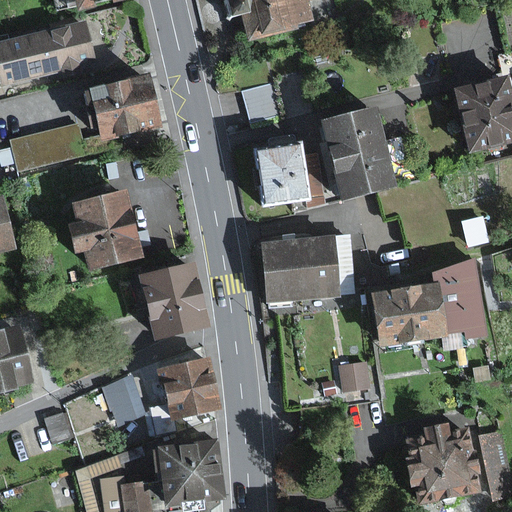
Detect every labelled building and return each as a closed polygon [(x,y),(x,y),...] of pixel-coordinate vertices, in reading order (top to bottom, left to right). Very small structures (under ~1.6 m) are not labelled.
[(133,0),(79,0),(83,13),(134,1),(133,0)] [(304,0),(219,0),(223,15),(247,10),(252,34),(309,21),(304,0)] [(51,33),(6,44),(14,75),(15,80),(62,69),(64,76),(77,73),(75,66),(90,62),(79,17),(49,24),(51,33)] [(158,73),(81,93),(95,147),(172,127),(158,73)] [(511,120),(503,82),(452,94),(467,156),(511,145),(511,120)] [(382,111),(328,123),(345,202),(399,190),(382,111)] [(306,142),(251,149),(256,188),(258,208),(314,200),(306,142)] [(118,168),(54,180),(68,249),(132,236),(118,168)] [(2,187),(0,187),(0,249),(16,246),(2,187)] [(325,242),(259,248),(264,303),(330,296),(325,242)] [(187,249),(133,260),(146,322),(200,310),(187,249)] [(434,300),(375,308),(381,353),(478,339),(468,271),(431,277),(434,300)] [(32,320),(0,325),(0,393),(43,386),(32,320)] [(206,358),(155,368),(166,417),(217,406),(206,358)] [(463,435),(408,444),(419,511),(437,511),(475,505),(463,435)] [(161,511),(197,511),(207,511),(226,509),(219,448),(155,455),(158,480),(161,511)] [(207,511),(197,511),(161,511),(158,480),(126,483),(129,511),(207,511)]
